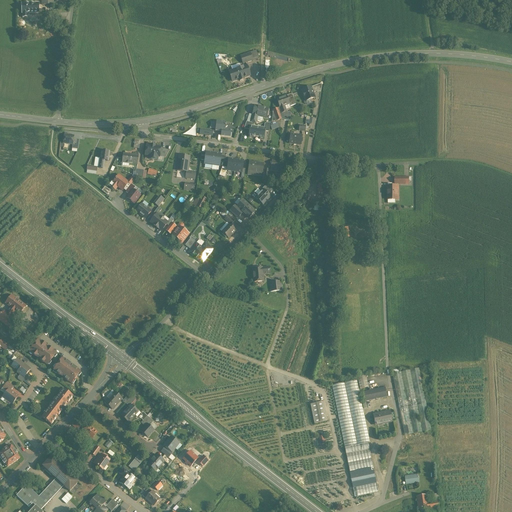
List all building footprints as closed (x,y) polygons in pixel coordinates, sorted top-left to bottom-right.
[(39,3),(21,4),(22,14),(39,13),(39,3)] [(250,53),(240,56),(243,64),(252,61),(250,53)] [(241,68),(232,71),(233,72),(231,73),(231,74),(232,76),(233,77),(234,76),(235,81),(239,79),(240,81),(244,80),(243,78),(250,76),(247,66),(241,68)] [(319,84),(311,87),(313,93),(316,92),(321,93),(322,85),(319,84)] [(311,87),(302,90),(302,92),(302,93),(304,98),(305,99),(306,101),(315,98),(314,95),(312,95),(313,93),(311,87)] [(292,94),(287,96),(290,104),(289,104),(290,107),(296,104),(292,94)] [(287,96),(276,99),(279,108),(280,108),(281,110),(282,113),(283,113),(286,112),(284,106),(289,104),(290,104),(287,96)] [(268,109),(254,106),(252,115),(257,116),(266,118),(268,109)] [(279,108),(273,110),(271,122),(277,121),(274,113),(281,110),(280,108),(279,108)] [(281,110),(274,113),(277,121),(282,119),(281,118),(282,118),(282,117),(283,113),(282,113),(281,110)] [(221,122),(216,121),(215,131),(221,132),(221,137),(230,138),(231,130),(225,129),(226,122),(221,122)] [(248,138),(253,138),(253,137),(256,138),(257,128),(251,127),(250,127),(249,130),(248,138)] [(264,129),(257,128),(256,138),(259,138),(259,139),(263,140),(264,131),(265,129),(264,129)] [(74,136),(64,135),(63,143),(73,145),(74,138),(74,136)] [(302,136),(290,135),(289,143),(301,145),(302,136)] [(155,146),(151,145),(151,146),(147,146),(145,155),(150,156),(153,156),(152,160),(157,160),(158,157),(159,157),(160,149),(160,148),(155,147),(155,146)] [(169,150),(160,149),(159,157),(165,158),(169,150)] [(100,158),(99,168),(102,169),(104,160),(108,161),(109,152),(101,151),(100,158)] [(214,153),(206,152),(206,153),(205,161),(204,164),(212,165),(214,153)] [(221,154),(214,153),(212,165),(219,166),(220,163),(221,155),(221,154)] [(138,156),(123,154),(122,163),(137,165),(138,156)] [(189,157),(179,156),(177,171),(187,172),(188,166),(189,157)] [(227,168),(227,171),(234,172),(236,160),(228,159),(227,168)] [(236,160),(234,172),(241,173),(242,173),(242,169),(243,161),(236,160)] [(263,164),(249,162),(248,172),(256,173),(262,174),(263,164)] [(219,176),(224,178),(227,171),(227,168),(222,167),(219,176)] [(144,170),(136,169),(135,177),(142,178),(144,170)] [(127,182),(119,175),(113,183),(111,187),(115,190),(117,187),(122,191),(125,187),(129,183),(127,182)] [(404,178),(395,178),(395,187),(398,187),(398,185),(404,185),(404,178)] [(128,189),(125,192),(129,194),(133,190),(135,188),(133,186),(131,185),(128,189)] [(135,188),(133,190),(139,195),(142,192),(134,185),(133,186),(135,188)] [(269,185),(266,185),(262,189),(263,190),(268,195),(273,190),(269,185)] [(105,186),(102,190),(108,195),(111,191),(105,186)] [(395,187),(388,187),(388,200),(398,200),(398,187),(395,187)] [(129,194),(126,198),(134,203),(140,196),(139,195),(133,190),(129,194)] [(263,190),(256,198),(263,205),(270,197),(268,195),(263,190)] [(161,197),(155,204),(159,207),(164,200),(161,197)] [(200,200),(197,206),(202,209),(207,200),(201,197),(200,200)] [(326,211),(326,202),(315,202),(315,211),(326,211)] [(151,212),(142,204),(136,211),(146,219),(151,212)] [(241,211),(243,213),(249,218),(255,212),(247,204),(241,211)] [(241,211),(235,205),(230,211),(238,218),(243,213),(241,211)] [(155,216),(150,222),(153,224),(153,225),(156,227),(162,218),(157,215),(157,214),(155,216)] [(234,221),(227,216),(225,219),(231,225),(234,221)] [(162,218),(156,227),(158,229),(159,229),(161,231),(167,224),(168,223),(167,222),(162,218)] [(169,226),(166,230),(170,234),(176,227),(171,223),(169,226)] [(188,234),(182,229),(183,227),(183,225),(181,224),(179,224),(174,230),(176,231),(172,235),(176,239),(174,241),(180,245),(188,234)] [(235,231),(229,225),(222,232),(228,239),(235,231)] [(349,225),(341,228),(344,237),(352,234),(349,225)] [(197,243),(191,238),(185,245),(191,250),(197,243)] [(198,241),(196,244),(201,248),(205,243),(200,239),(198,241)] [(201,248),(196,244),(198,241),(197,243),(191,250),(189,252),(195,257),(198,259),(203,263),(213,250),(205,243),(201,248)] [(269,267),(252,269),(253,282),(263,281),(263,274),(270,274),(269,267)] [(281,282),(269,283),(270,292),(282,291),(281,282)] [(26,306),(12,295),(5,304),(10,308),(7,313),(11,316),(14,313),(15,314),(16,313),(19,315),(26,306)] [(7,313),(4,311),(0,315),(0,320),(9,328),(16,320),(11,316),(7,313)] [(9,345),(2,340),(0,341),(0,346),(5,350),(9,345)] [(53,351),(42,342),(38,340),(29,351),(33,354),(36,357),(36,356),(41,360),(40,360),(44,363),(44,362),(47,365),(56,353),(53,351)] [(21,354),(16,351),(12,356),(17,360),(17,359),(21,362),(24,357),(21,354)] [(66,361),(62,358),(54,370),(57,372),(57,373),(60,375),(65,379),(68,381),(71,384),(80,372),(77,370),(77,369),(66,361)] [(21,362),(17,359),(17,360),(12,366),(18,371),(17,372),(24,377),(30,370),(21,362)] [(419,368),(392,374),(404,436),(431,430),(419,368)] [(365,376),(357,377),(360,389),(368,388),(365,376)] [(357,380),(332,385),(344,448),(368,443),(370,443),(357,380)] [(7,382),(3,388),(7,391),(9,389),(10,390),(13,386),(7,382)] [(385,387),(362,392),(364,402),(387,397),(385,387)] [(10,390),(9,389),(7,391),(3,397),(7,399),(6,400),(6,401),(9,403),(10,403),(11,403),(12,404),(18,397),(16,395),(15,395),(13,394),(13,393),(10,390)] [(54,401),(53,402),(63,409),(73,397),(63,389),(62,391),(60,393),(56,398),(54,401)] [(114,393),(115,394),(113,396),(112,395),(105,403),(113,410),(117,405),(116,404),(119,402),(122,399),(122,400),(123,399),(114,392),(114,393)] [(129,395),(124,400),(123,400),(123,401),(125,404),(125,403),(131,397),(129,395)] [(131,397),(125,403),(129,406),(130,405),(135,401),(131,397)] [(63,409),(53,402),(53,403),(51,406),(46,411),(45,414),(41,418),(51,425),(63,409)] [(322,402),(310,405),(314,424),(326,422),(322,402)] [(129,406),(121,415),(126,420),(128,422),(130,421),(136,414),(135,413),(137,411),(130,405),(129,406)] [(390,411),(373,415),(375,424),(375,425),(377,425),(392,422),(390,411)] [(143,421),(141,423),(145,427),(147,424),(149,426),(152,423),(153,422),(147,416),(143,421)] [(80,417),(73,425),(78,430),(85,422),(80,417)] [(149,426),(147,424),(145,427),(141,431),(148,437),(154,430),(153,430),(157,427),(152,423),(149,426)] [(97,433),(89,425),(83,431),(88,436),(91,439),(97,433)] [(88,436),(83,431),(79,435),(84,440),(88,436)] [(179,443),(171,437),(164,446),(165,447),(172,452),(179,443)] [(368,443),(344,448),(346,455),(369,450),(368,443)] [(11,445),(7,448),(7,447),(3,450),(3,451),(0,452),(0,455),(7,467),(20,458),(16,453),(17,453),(15,450),(14,450),(11,445)] [(96,447),(91,453),(95,456),(100,449),(96,447)] [(171,453),(172,452),(165,447),(162,452),(169,457),(172,454),(171,453)] [(369,450),(346,455),(350,473),(373,468),(369,450)] [(183,459),(191,466),(198,458),(190,452),(189,453),(188,452),(185,456),(186,457),(183,459)] [(156,454),(147,464),(155,471),(164,462),(164,461),(161,459),(156,454)] [(109,461),(101,455),(97,460),(94,464),(98,466),(102,470),(103,470),(101,469),(105,464),(106,465),(109,461)] [(135,471),(145,460),(139,455),(129,466),(135,471)] [(172,461),(164,455),(161,459),(164,461),(164,462),(168,466),(172,461)] [(203,467),(208,461),(203,456),(198,462),(203,467)] [(56,478),(64,470),(51,457),(43,466),(45,468),(56,478)] [(373,468),(350,473),(351,480),(351,479),(353,479),(357,497),(378,492),(376,483),(373,468)] [(64,470),(56,478),(64,485),(70,491),(78,482),(64,470)] [(123,485),(130,476),(127,473),(124,477),(119,482),(123,485)] [(418,475),(406,477),(407,484),(419,482),(418,475)] [(130,476),(123,485),(129,489),(132,485),(130,484),(134,478),(134,479),(134,478),(130,476)] [(57,485),(60,489),(64,485),(56,478),(53,482),(57,485)] [(158,481),(153,487),(157,491),(162,485),(158,481)] [(53,482),(39,497),(35,493),(29,499),(31,502),(35,506),(36,506),(41,510),(51,499),(48,495),(57,485),(53,482)] [(26,485),(17,495),(28,506),(31,502),(29,499),(35,493),(26,485)] [(57,485),(48,495),(51,499),(60,489),(57,485)] [(153,491),(146,498),(154,506),(159,500),(154,495),(155,493),(153,491)] [(105,502),(98,494),(90,502),(97,509),(94,511),(105,511),(107,510),(102,505),(105,502)] [(428,496),(417,497),(419,511),(430,509),(435,509),(434,502),(429,503),(428,496)] [(113,499),(106,506),(111,510),(117,504),(113,499)]
